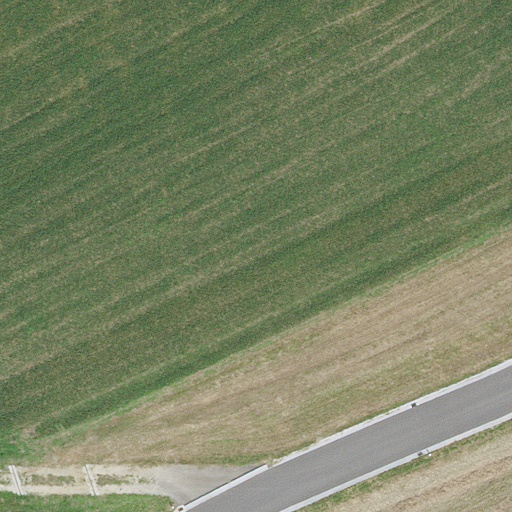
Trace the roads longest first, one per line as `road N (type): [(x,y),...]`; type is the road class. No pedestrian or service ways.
road 1 (unclassified): [(240,511),(511,379)]
road 2 (track): [(270,496),(151,479),(0,480)]
